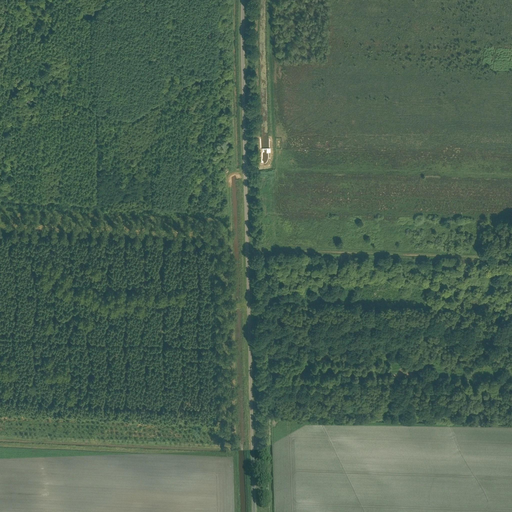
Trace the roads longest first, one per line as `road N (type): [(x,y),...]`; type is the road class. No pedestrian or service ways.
road 1 (unclassified): [(253,511),(242,0)]
road 2 (track): [(247,249),(511,257)]
